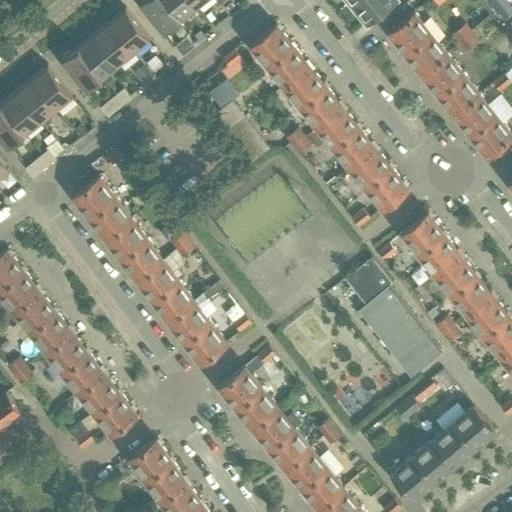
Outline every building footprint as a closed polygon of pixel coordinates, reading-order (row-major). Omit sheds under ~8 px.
[(165,31),(181,18),(165,0),(141,0),(140,1),(165,31)] [(165,0),(181,18),(197,5),(192,0),(165,0)] [(357,0),(352,5),(360,15),(362,13),(368,20),(392,0),(357,0)] [(511,6),(507,0),(499,0),(494,5),(505,18),(511,12),(511,6)] [(110,19),(135,49),(151,36),(126,6),(110,19)] [(423,69),(447,51),(415,10),(391,28),(390,26),(389,27),(423,69)] [(119,62),(135,49),(110,19),(94,32),(119,62)] [(286,83),(310,64),(275,21),(274,21),(276,23),(253,42),(286,83)] [(460,41),(473,31),(465,21),(452,31),(453,32),(445,38),(450,44),(458,38),(460,41)] [(473,31),(460,41),(467,49),(480,39),(473,31)] [(78,45),(103,75),(119,62),(94,32),(78,45)] [(183,54),(195,45),(188,35),(176,45),(183,54)] [(87,88),(103,75),(78,45),(62,58),(87,88)] [(228,76),(246,63),(241,57),(242,56),(235,47),(224,57),(228,62),(221,67),(228,76)] [(456,111),(480,92),(447,51),(423,69),(456,111)] [(33,76),(57,105),(73,93),(49,63),(33,76)] [(134,71),(144,83),(154,75),(144,63),(134,71)] [(310,64),(286,83),(318,124),(343,104),(310,64)] [(492,80),(500,90),(511,81),(504,71),(492,80)] [(41,118),(57,105),(33,76),(17,89),(41,118)] [(117,93),(124,102),(132,96),(124,87),(117,93)] [(0,102),(25,131),(41,118),(17,89),(0,102)] [(511,132),(480,92),(456,111),(490,154),(491,153),(489,151),(511,133),(511,132)] [(109,114),(124,102),(117,93),(101,105),(109,114)] [(254,160),(270,148),(271,147),(233,99),(216,112),(254,160)] [(0,134),(8,145),(25,131),(0,102),(0,101),(0,134)] [(351,165),(375,145),(343,104),(318,124),(351,165)] [(82,122),(75,127),(76,129),(81,135),(88,129),(82,122)] [(294,144),(305,135),(298,126),(286,135),(294,144)] [(318,126),(308,134),(318,146),(328,139),(318,126)] [(305,135),(294,144),(300,152),(311,143),(305,135)] [(375,145),(351,165),(384,205),(407,186),(409,188),(410,188),(375,145)] [(112,164),(123,155),(117,146),(105,156),(112,164)] [(42,153),(49,162),(56,157),(49,147),(42,153)] [(33,175),(49,162),(42,153),(26,166),(33,175)] [(0,175),(1,177),(10,169),(0,156),(0,175)] [(344,167),(348,164),(344,158),(339,162),(344,167)] [(107,234),(131,215),(100,173),(75,192),(107,234)] [(358,225),(370,216),(363,207),(352,217),(358,225)] [(436,271),(460,252),(426,209),(425,209),(427,212),(404,230),(436,271)] [(131,215),(107,234),(139,275),(163,257),(131,215)] [(177,246),(188,237),(182,229),(170,238),(177,246)] [(188,237),(177,246),(183,255),(195,246),(188,237)] [(385,259),(397,250),(390,241),(379,250),(385,259)] [(7,297),(15,307),(39,287),(7,247),(0,252),(0,287),(0,288),(7,297)] [(460,252),(436,271),(469,312),(493,293),(460,252)] [(390,284),(391,279),(372,255),(347,275),(368,301),(361,307),(413,372),(442,349),(390,284)] [(170,317),(194,298),(163,257),(139,275),(170,317)] [(227,288),(220,279),(206,289),(213,299),(227,288)] [(15,307),(48,348),(72,328),(39,287),(15,307)] [(0,317),(1,319),(15,307),(7,297),(0,288),(0,317)] [(501,353),(511,344),(511,316),(493,293),(469,312),(501,353)] [(194,298),(170,317),(202,358),(226,340),(194,298)] [(240,329),(252,320),(246,312),(234,321),(240,329)] [(444,332),(455,323),(448,314),(437,323),(444,332)] [(455,323),(444,332),(450,340),(461,331),(455,323)] [(80,388),(104,369),(72,329),(72,328),(48,348),(80,388)] [(265,362),(277,353),(270,344),(258,354),(265,362)] [(511,344),(501,353),(511,366),(511,344)] [(34,372),(21,355),(8,366),(21,382),(34,372)] [(254,424),(278,404),(245,364),(221,383),(254,424)] [(445,390),(456,381),(444,366),(433,375),(445,390)] [(104,369),(80,388),(112,429),(136,410),(135,409),(104,369)] [(428,382),(414,393),(421,402),(435,391),(428,382)] [(312,396),(303,384),(293,392),(303,403),(312,396)] [(0,394),(0,417),(4,424),(22,412),(7,390),(0,394)] [(390,430),(421,404),(412,392),(380,419),(390,430)] [(508,414),(511,411),(511,396),(501,406),(508,414)] [(434,436),(454,461),(494,428),(474,403),(434,436)] [(295,426),(286,415),(278,404),(254,424),(286,464),(311,444),(295,426)] [(286,415),(295,426),(302,420),(293,409),(286,415)] [(324,435),(336,425),(329,417),(318,426),(324,435)] [(76,437),(89,428),(80,418),(69,427),(76,437)] [(336,425),(324,435),(331,443),(343,434),(336,425)] [(83,446),(94,437),(95,437),(89,428),(76,437),(83,446)] [(162,496),(187,478),(157,435),(131,453),(162,496)] [(414,494),(454,461),(434,436),(394,470),(414,494)] [(320,504),(344,485),(311,444),(286,464),(320,504)] [(360,457),(353,463),(359,470),(366,464),(360,457)] [(113,485),(125,476),(119,468),(107,476),(113,485)] [(210,511),(187,478),(162,496),(172,511),(210,511)] [(366,511),(344,485),(320,504),(325,511),(366,511)] [(387,511),(392,511),(401,505),(394,496),(383,506),(387,511)]
